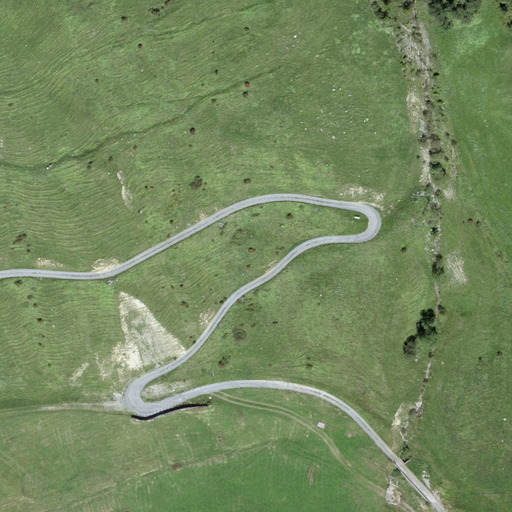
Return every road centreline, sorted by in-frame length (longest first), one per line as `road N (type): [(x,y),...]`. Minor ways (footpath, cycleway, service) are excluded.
road 1 (track): [(133,402),(127,391),(134,380),(186,350),(235,290),(309,237),(367,236),(377,222),(373,213),(287,196),(247,202),(106,274),(0,274)]
road 2 (track): [(445,511),(376,435),(319,391),(243,383),(146,406),(133,402)]
road 3 (track): [(133,402),(0,413)]
